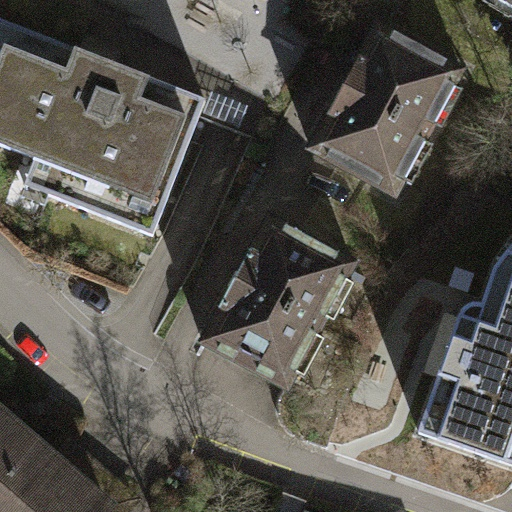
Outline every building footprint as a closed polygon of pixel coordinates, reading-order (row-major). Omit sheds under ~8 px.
[(511,0),(490,0),(511,12),(511,0)] [(197,99),(0,26),(0,149),(28,160),(18,187),(147,234),(197,99)] [(370,26),(302,151),(386,196),(454,71),(370,26)] [(262,218),(196,340),(279,385),(345,263),(262,218)] [(511,253),(481,242),(416,424),(511,457),(511,253)] [(125,511),(126,511),(0,396),(0,511),(125,511)]
